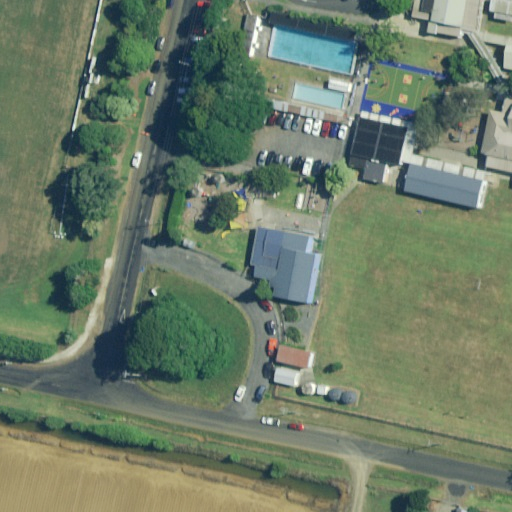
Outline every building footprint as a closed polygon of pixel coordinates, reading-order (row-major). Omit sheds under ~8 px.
[(511,0),(404,0),(401,21),(468,32),(472,6),(511,13),(511,0)] [(352,22),(261,5),(257,23),(348,41),(352,22)] [(511,35),(501,34),(495,67),(511,70),(511,35)] [(344,83),(317,78),(315,87),(342,92),(344,83)] [(483,110),(475,154),(484,155),(482,166),(511,171),(511,181),(511,186),(511,185),(511,97),(508,114),(483,110)] [(376,164),(352,160),(349,178),(373,182),(376,164)] [(478,177),(403,163),(397,192),(472,207),(478,177)] [(307,236),(251,225),(243,263),(300,273),(307,236)] [(304,349),(275,344),(271,364),(300,369),(304,349)] [(293,372),(269,368),(266,383),(290,388),(293,372)]
